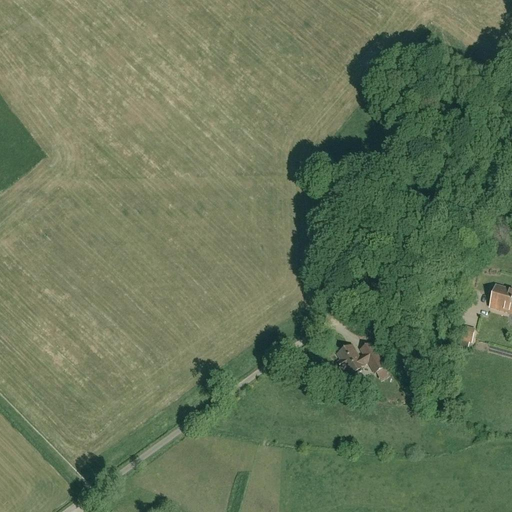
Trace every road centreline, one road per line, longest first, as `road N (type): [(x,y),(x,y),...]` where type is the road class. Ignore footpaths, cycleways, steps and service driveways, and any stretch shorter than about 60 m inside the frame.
road 1 (unclassified): [(71,511),(321,327)]
road 2 (track): [(321,327),(511,228)]
